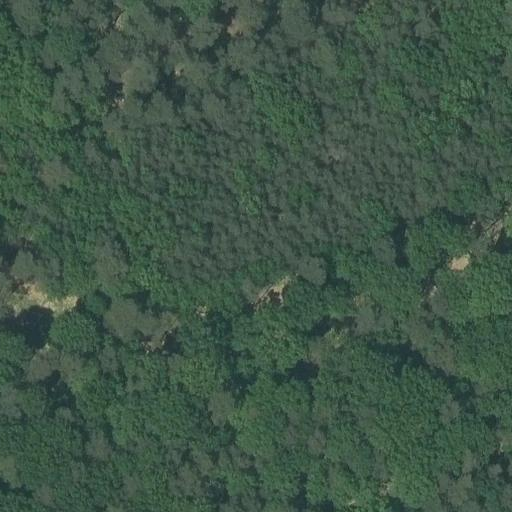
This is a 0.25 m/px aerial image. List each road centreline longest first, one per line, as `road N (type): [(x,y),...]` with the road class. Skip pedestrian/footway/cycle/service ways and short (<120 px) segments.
road 1 (track): [(511,344),(13,445)]
road 2 (track): [(0,67),(237,399)]
